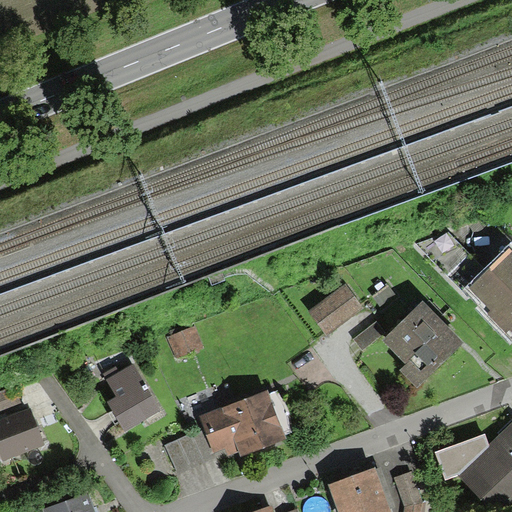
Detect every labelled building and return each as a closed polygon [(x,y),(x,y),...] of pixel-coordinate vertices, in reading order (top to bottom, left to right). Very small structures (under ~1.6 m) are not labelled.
[(511,249),(509,246),(467,287),(511,331),(511,249)] [(362,309),(344,284),(307,312),(326,337),(362,309)] [(462,341),(422,301),(385,339),(407,361),(400,369),(417,386),(462,341)] [(169,412),(133,364),(112,380),(123,396),(111,405),(135,437),(169,412)] [(293,442),(278,392),(205,413),(210,431),(169,443),(178,475),(293,442)] [(56,447),(42,402),(0,415),(0,458),(2,464),(56,447)] [(447,480),(458,476),(493,511),(510,511),(511,510),(511,425),(490,447),(485,435),(437,453),(447,480)] [(376,467),(329,484),(339,511),(391,511),(392,511),(376,467)] [(411,472),(394,478),(406,506),(404,511),(425,511),(426,502),(423,502),(411,472)] [(39,502),(42,511),(90,511),(81,487),(39,502)]
